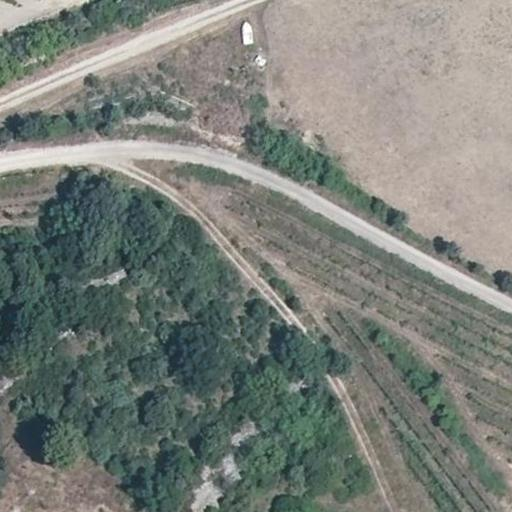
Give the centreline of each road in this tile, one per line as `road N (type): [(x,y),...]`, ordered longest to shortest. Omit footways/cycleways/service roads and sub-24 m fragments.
road 1 (track): [(511,312),(263,177),(181,155),(0,172)]
road 2 (track): [(93,159),(202,213),(314,340),(396,511)]
road 3 (track): [(0,109),(303,0)]
